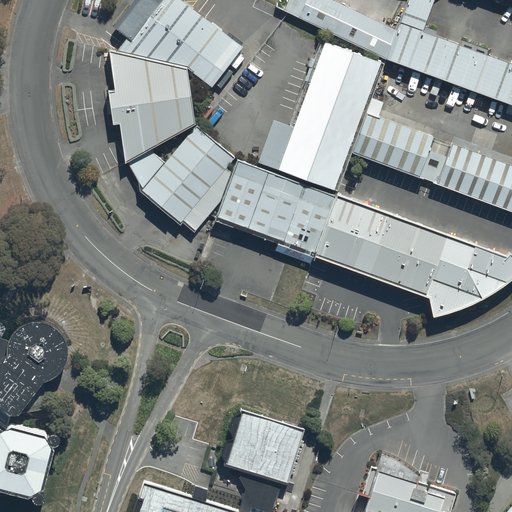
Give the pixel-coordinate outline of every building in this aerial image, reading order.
[(511,164),(364,110),(381,61),(322,38),(289,125),(271,121),(253,165),(236,161),(194,124),(187,77),(207,93),(244,48),(178,0),(132,0),(112,25),(126,36),(115,50),(106,48),(113,89),(107,90),(111,124),(119,123),(121,163),(139,193),(194,233),(220,205),(214,220),(429,295),(431,315),(470,304),(511,274),(511,256),(507,252),(336,189),(349,151),(511,213),(511,164)] [(330,0),(285,0),(281,9),(385,55),(511,104),(511,60),(423,30),(433,0),(405,0),(394,28),(330,0)] [(5,340),(0,349),(0,486),(42,495),(54,433),(6,423),(8,415),(17,413),(42,379),(51,376),(60,367),(66,355),(66,340),(57,327),(44,319),(26,320),(11,328),(5,340)] [(235,406),(219,460),(287,482),(300,428),(235,406)] [(363,509),(371,511),(448,511),(455,494),(416,482),(418,474),(404,464),(389,456),(379,452),(374,468),(369,466),(360,494),(367,496),(363,509)] [(239,511),(142,483),(133,511),(239,511)] [(511,511),(511,493),(498,509),(500,511),(511,511)]
